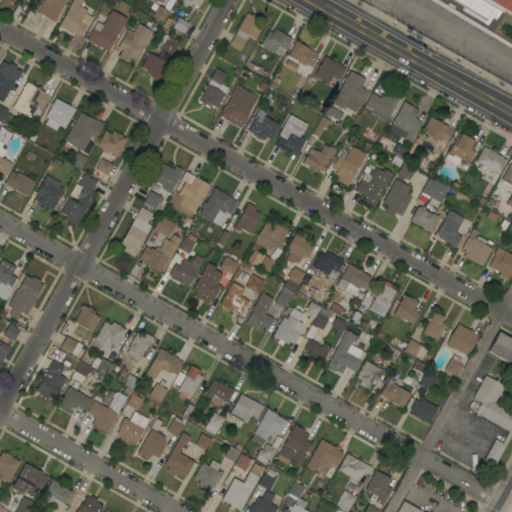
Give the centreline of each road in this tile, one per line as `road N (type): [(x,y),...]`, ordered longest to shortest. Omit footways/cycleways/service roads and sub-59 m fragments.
road 1 (residential): [(0,29),(511,318)]
road 2 (residential): [(0,221),(511,508)]
road 3 (residential): [(228,0),(0,412)]
road 4 (tertiary): [(309,0),(511,112)]
road 5 (residential): [(0,412),(174,511)]
